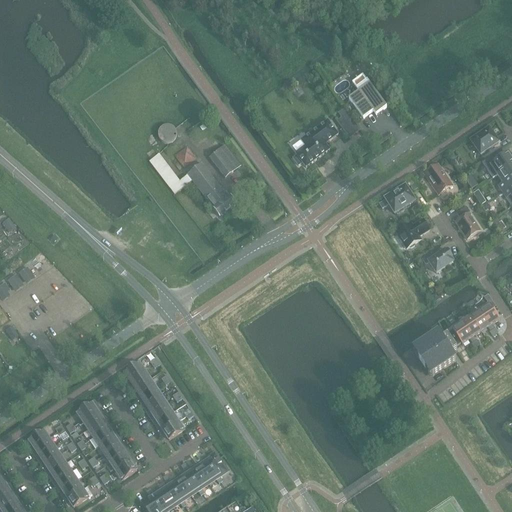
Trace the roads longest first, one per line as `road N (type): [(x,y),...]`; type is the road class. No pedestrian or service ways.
road 1 (secondary): [(317,511),(176,301)]
road 2 (secondary): [(160,312),(298,511)]
road 3 (residential): [(355,179),(511,72)]
road 4 (residential): [(0,422),(107,351)]
road 5 (residential): [(257,249),(328,213),(355,179)]
road 6 (residential): [(355,179),(257,249)]
